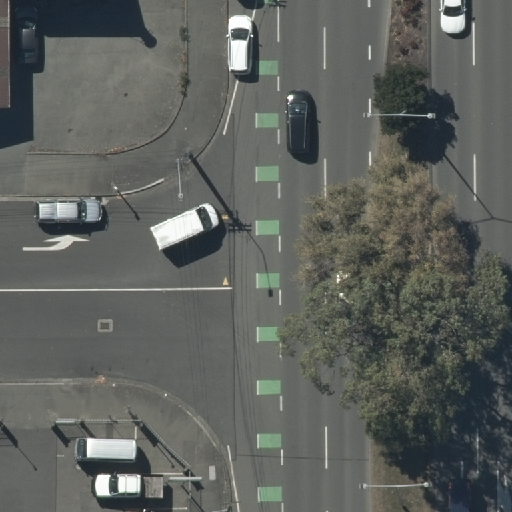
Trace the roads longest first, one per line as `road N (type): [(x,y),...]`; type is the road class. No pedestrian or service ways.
road 1 (primary): [(473,0),(481,511)]
road 2 (unclassified): [(0,280),(321,278)]
road 3 (primary): [(321,278),(318,0)]
road 4 (primary): [(323,511),(321,278)]
